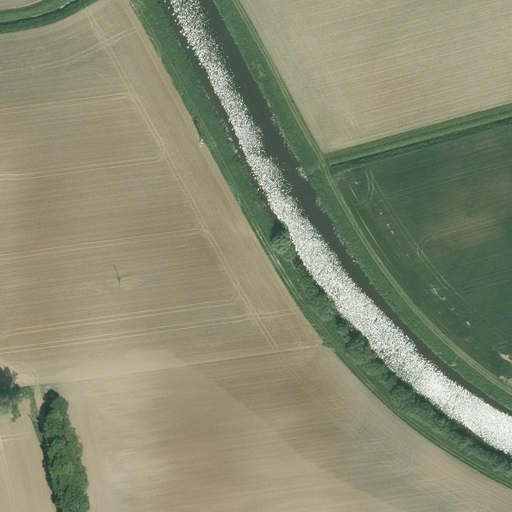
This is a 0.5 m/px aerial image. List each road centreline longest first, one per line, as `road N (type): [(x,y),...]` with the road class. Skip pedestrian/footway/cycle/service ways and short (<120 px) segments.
road 1 (track): [(511,487),(465,467),(369,393),(289,284),(130,0)]
road 2 (track): [(66,511),(32,376),(0,379)]
